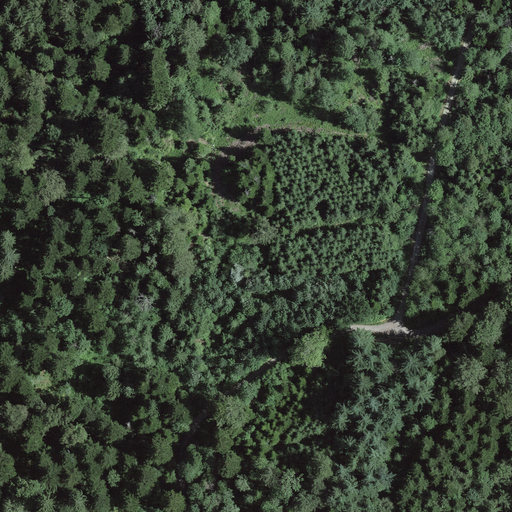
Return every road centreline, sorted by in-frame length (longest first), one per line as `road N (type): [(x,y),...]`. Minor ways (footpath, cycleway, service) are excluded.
road 1 (track): [(182,511),(178,479),(190,427),(223,397),(317,334),(432,328),(511,279)]
road 2 (track): [(392,329),(484,0)]
